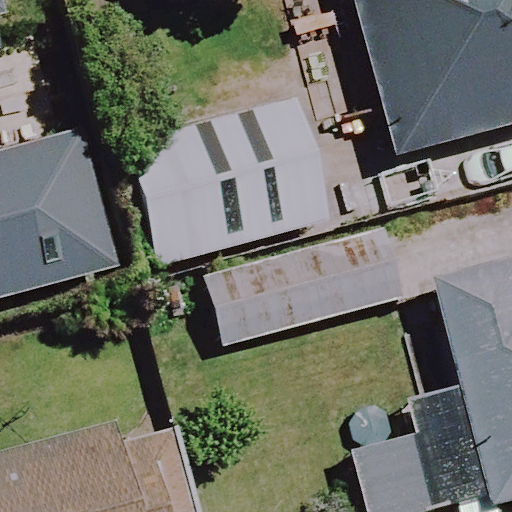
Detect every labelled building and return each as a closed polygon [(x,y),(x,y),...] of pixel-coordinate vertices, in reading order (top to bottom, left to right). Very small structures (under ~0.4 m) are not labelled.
[(511,0),(339,0),(350,41),(314,50),(339,148),(375,139),(384,176),(511,142),(511,0)] [(67,110),(0,127),(0,328),(115,299),(67,110)] [(113,161),(144,283),(214,265),(218,281),(273,267),(269,251),(326,237),(295,114),(113,161)] [(197,297),(213,362),(308,338),(318,377),(372,363),(362,324),(392,316),(376,251),(197,297)] [(511,511),(511,282),(493,287),(501,318),(435,334),(478,511),(511,511)] [(193,511),(170,429),(0,477),(0,511),(193,511)]
